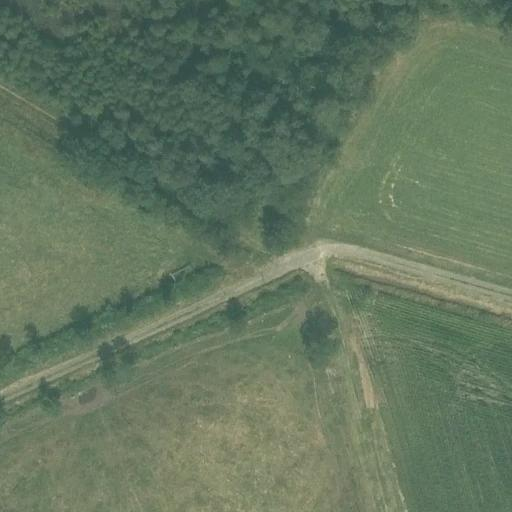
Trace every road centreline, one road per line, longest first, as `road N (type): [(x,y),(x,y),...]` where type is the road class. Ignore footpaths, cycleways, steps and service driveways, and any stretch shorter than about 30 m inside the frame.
road 1 (track): [(0,86),(295,258),(371,511)]
road 2 (unclassified): [(511,296),(340,248),(311,251),(0,394)]
